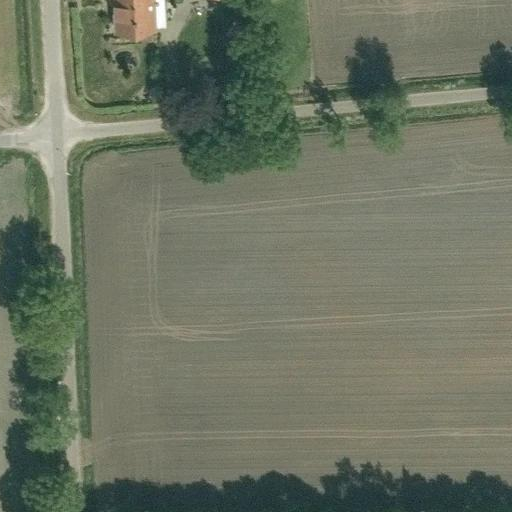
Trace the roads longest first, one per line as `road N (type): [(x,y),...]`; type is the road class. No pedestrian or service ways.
road 1 (unclassified): [(57,133),(511,91)]
road 2 (unclassified): [(68,511),(57,133)]
road 3 (unclassified): [(57,133),(48,0)]
